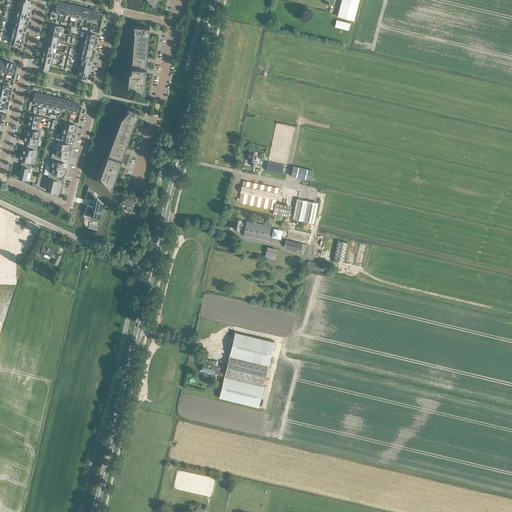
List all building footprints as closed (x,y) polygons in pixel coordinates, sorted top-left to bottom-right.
[(358,0),(341,0),(337,16),(354,20),(358,0)] [(60,15),(63,3),(57,2),(55,13),(60,15)] [(97,23),(100,12),(94,11),(92,22),(97,23)] [(335,26),(348,29),(350,23),(336,20),(335,26)] [(61,32),(62,27),(51,24),(50,29),(59,31),(59,32),(61,32)] [(147,58),(147,56),(147,55),(147,53),(148,53),(147,53),(147,51),(148,51),(148,50),(147,50),(148,48),(148,46),(148,43),(148,41),(149,41),(148,41),(148,39),(149,39),(149,38),(148,38),(149,36),(149,34),(150,27),(133,26),(135,26),(135,28),(134,28),(134,32),(132,32),(129,66),(130,66),(129,82),(129,81),(131,82),(138,86),(142,89),(144,89),(144,91),(146,67),(146,65),(147,65),(146,65),(146,63),(147,63),(147,62),(146,62),(147,58)] [(94,40),(95,34),(84,32),(83,37),(94,40)] [(19,44),(20,39),(9,36),(8,42),(19,44)] [(59,42),(56,42),(47,40),(46,45),(45,44),(45,45),(53,47),(57,48),(59,42)] [(53,58),(51,57),(42,55),(41,61),(50,63),(52,63),(53,58)] [(7,72),(9,62),(6,61),(6,62),(4,61),(1,73),(1,71),(7,72)] [(13,62),(9,62),(7,72),(6,75),(12,76),(15,64),(12,63),(13,62)] [(88,72),(79,70),(77,69),(76,74),(78,75),(87,77),(88,72)] [(8,88),(8,85),(0,83),(0,89),(8,91),(9,88),(8,88)] [(7,95),(8,91),(0,89),(0,95),(7,97),(6,96),(6,95),(7,95)] [(38,104),(40,94),(34,93),(32,102),(38,104)] [(49,109),(51,97),(46,96),(44,105),(43,105),(43,107),(49,109)] [(54,110),(57,98),(51,97),(49,109),(54,110)] [(60,109),(62,100),(57,98),(54,110),(60,111),(60,109)] [(77,115),(79,104),(74,102),(71,112),(71,114),(77,115)] [(137,118),(138,115),(140,112),(130,108),(128,107),(127,108),(130,108),(129,111),(122,119),(119,118),(119,121),(118,121),(117,124),(116,127),(115,130),(114,133),(113,136),(112,139),(111,142),(110,145),(109,145),(110,145),(109,148),(108,148),(107,151),(106,154),(106,153),(106,154),(105,156),(105,157),(104,159),(104,160),(103,162),(103,163),(102,165),(102,166),(101,168),(101,169),(100,171),(100,172),(99,174),(98,175),(99,175),(98,176),(98,177),(99,174),(101,175),(101,176),(109,185),(112,186),(111,188),(119,167),(119,166),(119,165),(119,166),(120,165),(119,165),(120,162),(121,162),(120,162),(121,159),(122,160),(122,159),(121,159),(122,156),(123,157),(123,156),(124,153),(124,154),(124,153),(126,148),(126,147),(127,144),(127,145),(127,144),(128,141),(128,142),(128,141),(129,139),(130,138),(129,138),(130,136),(131,136),(131,135),(130,135),(131,133),(132,133),(132,132),(131,132),(132,130),(133,130),(132,129),(133,127),(134,127),(134,126),(135,124),(135,123),(136,121),(137,118)] [(40,122),(42,117),(30,114),(29,120),(40,122)] [(35,127),(39,128),(40,122),(29,120),(27,125),(35,127)] [(73,130),(74,124),(63,121),(61,127),(73,130)] [(41,129),(39,128),(35,127),(35,130),(28,129),(27,134),(26,135),(39,138),(40,138),(42,132),(41,132),(41,129)] [(72,136),(73,130),(61,127),(60,133),(72,136)] [(70,141),(72,136),(60,133),(58,138),(58,139),(62,139),(70,141)] [(37,144),(39,138),(26,135),(27,134),(25,134),(24,141),(32,143),(31,146),(37,147),(38,144),(37,144)] [(61,142),(62,139),(58,139),(58,138),(56,138),(55,141),(54,141),(53,147),(57,148),(67,150),(68,144),(61,142)] [(36,150),(37,147),(31,146),(30,149),(24,147),(22,153),(34,156),(34,157),(36,157),(37,150),(36,150)] [(68,150),(67,150),(57,148),(55,154),(52,153),(52,156),(58,158),(58,155),(67,157),(68,150)] [(249,150),(247,160),(251,161),(250,165),(256,166),(257,162),(255,161),(257,151),(249,150)] [(33,162),(34,157),(34,156),(22,153),(21,153),(19,159),(26,161),(25,164),(31,165),(32,162),(33,162)] [(57,161),(58,158),(52,156),(51,160),(50,159),(48,166),(50,166),(62,169),(62,168),(64,163),(57,161)] [(267,162),(266,170),(281,173),(283,165),(267,162)] [(30,172),(31,165),(25,164),(24,167),(22,166),(19,177),(26,179),(27,172),(30,172)] [(64,169),(62,168),(62,169),(50,166),(49,172),(49,175),(55,177),(56,174),(62,175),(64,169)] [(312,170),(292,166),(290,176),(310,180),(312,170)] [(54,180),(55,177),(49,175),(46,186),(49,186),(48,190),(54,192),(57,180),(54,180)] [(273,214),(285,217),(288,217),(291,205),(275,202),(278,188),(243,180),(238,202),(274,209),(273,214)] [(122,206),(128,208),(132,209),(136,198),(135,198),(135,199),(125,196),(122,206)] [(102,208),(103,203),(97,198),(97,199),(95,197),(93,206),(87,205),(85,212),(91,214),(91,217),(97,219),(98,215),(101,216),(104,210),(105,209),(102,208)] [(313,220),(317,203),(297,199),(293,218),(313,222),(313,220)] [(243,235),(268,241),(271,225),(246,220),(246,223),(241,222),(241,219),(235,218),(233,228),(239,230),(240,226),(245,227),(243,235)] [(274,227),(272,237),(281,239),(283,229),(274,227)] [(333,259),(334,259),(343,261),(347,241),(337,239),(333,259)] [(301,250),(303,243),(286,240),(284,247),(301,250)] [(52,252),(54,250),(43,245),(40,253),(50,258),(51,256),(55,257),(51,266),(55,268),(61,255),(56,253),(56,254),(52,252)] [(278,249),(267,246),(265,257),(275,260),(278,249)] [(323,271),(324,264),(309,261),(307,267),(323,271)] [(235,332),(229,357),(268,366),(274,342),(235,332)] [(268,366),(229,357),(225,376),(263,385),(268,366)] [(215,366),(215,365),(204,362),(202,370),(214,373),(214,372),(217,373),(219,367),(215,366)] [(263,385),(225,376),(224,376),(220,395),(258,405),(263,385)]
